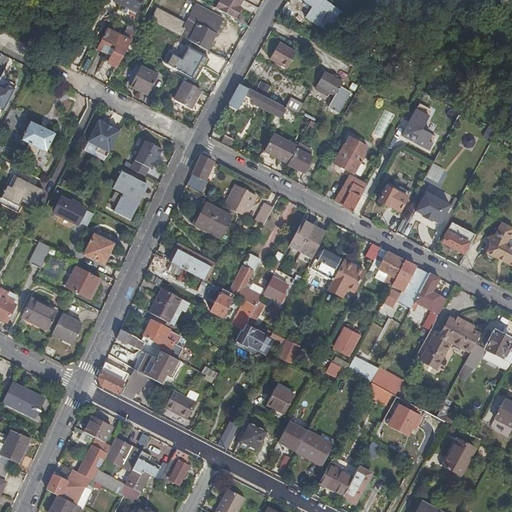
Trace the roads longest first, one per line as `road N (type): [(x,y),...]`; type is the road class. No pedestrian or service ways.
road 1 (residential): [(511,305),(196,138)]
road 2 (unclassified): [(196,138),(79,387)]
road 3 (residential): [(196,138),(0,40)]
road 4 (unclassified): [(271,0),(196,138)]
road 5 (residential): [(79,387),(214,456)]
road 6 (unknown): [(31,222),(96,88)]
road 7 (unclassified): [(79,387),(24,511)]
